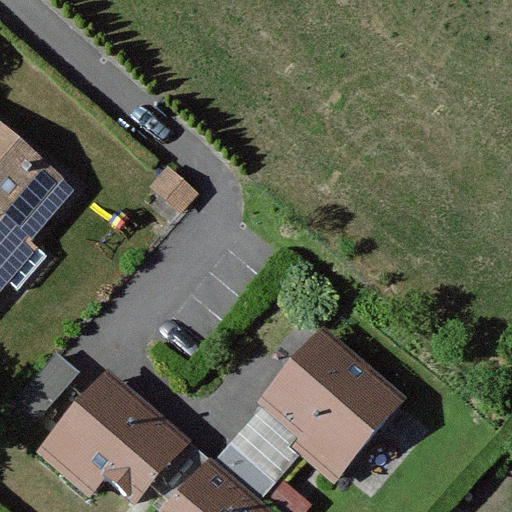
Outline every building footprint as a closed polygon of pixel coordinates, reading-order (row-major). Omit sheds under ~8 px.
[(80,199),(0,130),(0,305),(42,257),(35,250),(80,199)] [(167,169),(151,187),(181,215),(198,197),(167,169)] [(321,330),(257,406),(298,440),(290,449),(334,486),(406,402),(321,330)] [(78,374),(55,354),(6,411),(29,431),(78,374)] [(132,509),(187,447),(106,376),(35,456),(85,500),(101,482),(132,509)] [(391,469),(418,431),(398,416),(370,454),(391,469)] [(266,511),(208,460),(162,511),(266,511)]
